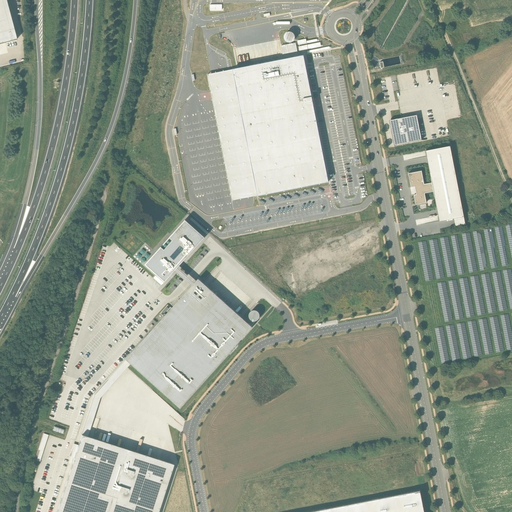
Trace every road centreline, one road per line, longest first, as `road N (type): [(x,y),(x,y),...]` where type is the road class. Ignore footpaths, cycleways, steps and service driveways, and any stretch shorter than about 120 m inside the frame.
road 1 (unclassified): [(406,315),(269,341),(247,355),(189,435),(203,511)]
road 2 (unclassified): [(15,511),(33,420),(107,185)]
road 3 (trunk): [(12,296),(105,144),(121,97),(135,0)]
road 4 (trunk): [(12,296),(64,159),(89,0)]
road 5 (trunk): [(74,0),(58,119),(16,250)]
road 6 (trunk): [(37,0),(38,133),(16,250)]
road 7 (tertiary): [(406,315),(362,86)]
road 8 (track): [(511,201),(431,0)]
road 9 (tertiary): [(443,511),(406,315)]
road 10 (track): [(431,449),(255,481)]
